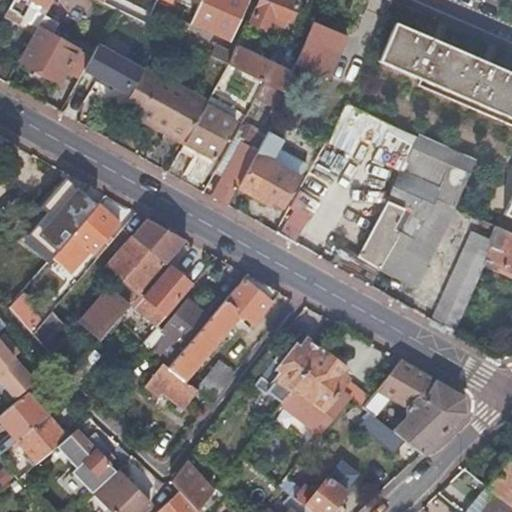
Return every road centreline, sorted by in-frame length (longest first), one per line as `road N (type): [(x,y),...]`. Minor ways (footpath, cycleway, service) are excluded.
road 1 (residential): [(0,308),(159,477),(305,279)]
road 2 (residential): [(0,107),(305,279)]
road 3 (residential): [(305,279),(511,394)]
road 4 (residential): [(511,395),(386,511)]
